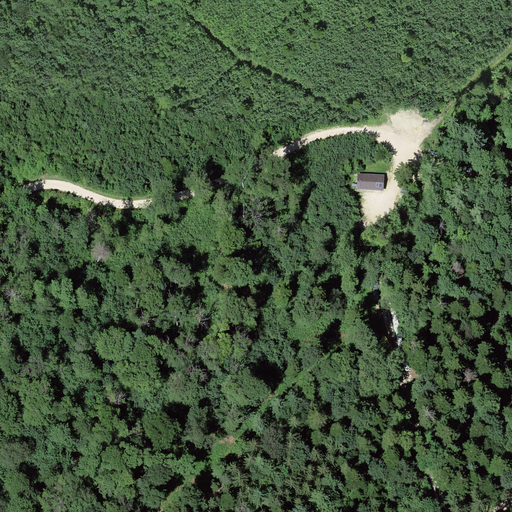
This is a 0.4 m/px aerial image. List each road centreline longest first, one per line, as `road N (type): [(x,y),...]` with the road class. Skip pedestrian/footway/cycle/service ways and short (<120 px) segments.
road 1 (track): [(0,206),(54,186),(139,205),(339,131),(370,133),(402,148)]
road 2 (track): [(402,148),(388,233),(395,348),(441,511)]
road 3 (track): [(511,50),(409,151)]
road 4 (track): [(402,148),(511,198)]
